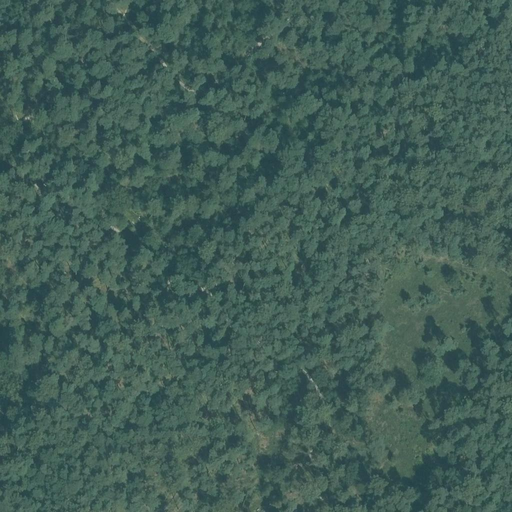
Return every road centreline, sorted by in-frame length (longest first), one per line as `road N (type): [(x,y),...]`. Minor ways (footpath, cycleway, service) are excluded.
road 1 (track): [(363,511),(315,380),(237,323),(21,123)]
road 2 (track): [(310,0),(193,101),(128,27)]
road 3 (track): [(128,27),(21,123)]
